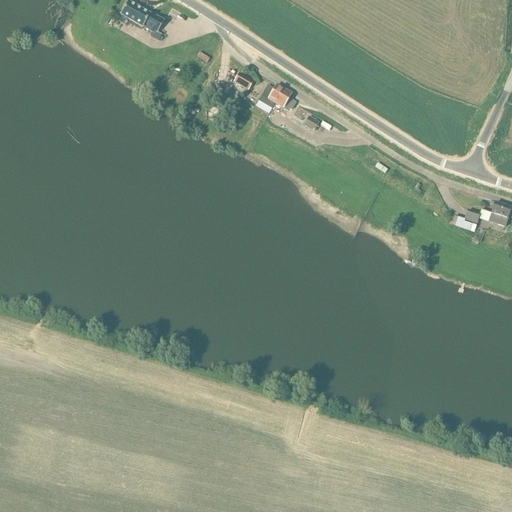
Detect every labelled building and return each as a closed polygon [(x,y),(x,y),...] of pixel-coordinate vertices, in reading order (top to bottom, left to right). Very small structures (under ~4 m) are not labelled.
[(155,32),(157,34),(164,22),(150,14),(150,15),(128,2),(120,16),(142,29),(153,35),(155,32)] [(244,77),(239,73),(233,83),(248,92),(249,89),(254,81),(245,76),(244,77)] [(268,85),(261,97),(258,102),(271,110),(275,105),(273,104),(283,89),(277,85),(274,89),(268,85)] [(291,94),(283,89),(273,104),(275,105),(287,112),(289,110),(291,111),(296,103),(289,98),(291,94)] [(309,118),(304,126),(314,132),(319,124),(309,118)] [(506,228),(509,220),(511,209),(511,208),(496,203),(492,214),(481,210),(480,214),(468,210),(465,220),(458,218),(455,227),(474,234),(477,226),(465,223),(466,221),(477,225),(479,220),(506,228)]
